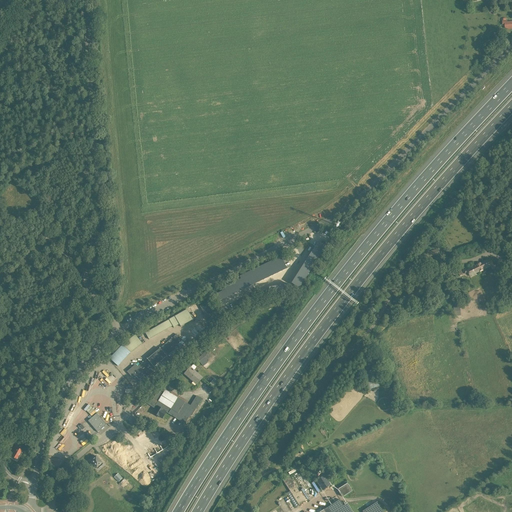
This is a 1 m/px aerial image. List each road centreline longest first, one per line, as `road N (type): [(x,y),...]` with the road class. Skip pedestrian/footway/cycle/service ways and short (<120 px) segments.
road 1 (motorway): [(511,80),(304,322),(178,511)]
road 2 (motorway): [(199,511),(344,302),(511,108)]
road 3 (unclassified): [(119,330),(346,208),(511,45)]
road 4 (unclassified): [(236,511),(409,270),(488,252),(511,287)]
road 5 (unclassified): [(82,0),(98,209),(84,280),(119,330)]
road 6 (unclassified): [(34,485),(58,399),(119,330)]
road 7 (unclassified): [(50,511),(62,470),(132,411)]
